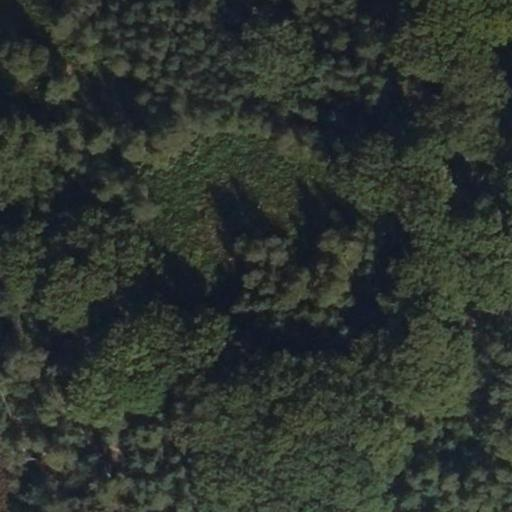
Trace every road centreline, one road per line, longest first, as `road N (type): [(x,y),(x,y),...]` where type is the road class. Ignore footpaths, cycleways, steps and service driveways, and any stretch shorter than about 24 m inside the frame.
road 1 (track): [(359,511),(0,250)]
road 2 (track): [(326,511),(511,247)]
